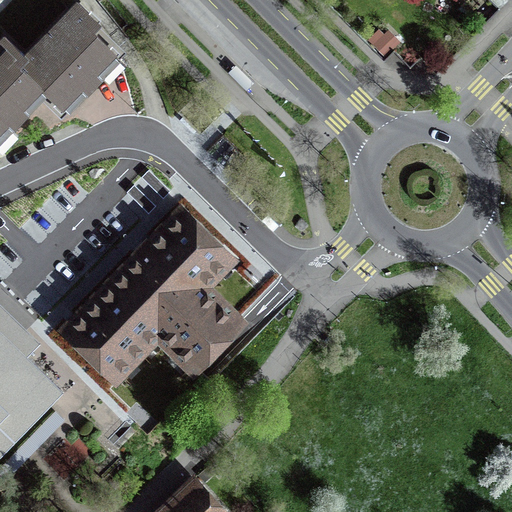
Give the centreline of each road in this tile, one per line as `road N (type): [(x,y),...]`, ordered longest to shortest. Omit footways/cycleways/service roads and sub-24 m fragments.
road 1 (tertiary): [(309,276),(167,145),(141,132),(111,133),(0,184)]
road 2 (residential): [(135,511),(333,300)]
road 3 (secondary): [(213,0),(372,160)]
road 4 (secondary): [(397,134),(258,0)]
